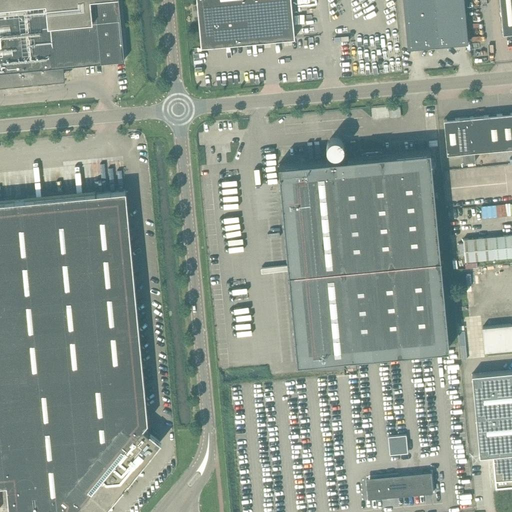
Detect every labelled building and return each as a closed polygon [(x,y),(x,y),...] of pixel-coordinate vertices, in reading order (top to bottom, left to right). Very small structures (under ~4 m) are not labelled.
[(63,71),(62,68),(64,66),(124,60),(118,0),(0,0),(0,85),(52,81),(53,78),(56,79),(59,79),(62,77),(63,74),(63,71)] [(203,40),(203,44),(208,44),(207,43),(212,42),(213,43),(235,41),(236,43),(295,38),(291,0),(196,0),(198,12),(200,12),(202,35),(204,35),(204,40),(203,40)] [(402,0),(407,38),(407,48),(468,42),(464,0),(402,0)] [(511,0),(499,0),(502,24),(503,34),(511,32),(511,0)] [(375,117),(401,116),(400,108),(375,108),(375,117)] [(511,112),(444,119),(444,129),(447,154),(462,152),(463,162),(475,161),(474,151),(511,147),(511,112)] [(335,156),(343,141),(330,135),(323,149),(335,156)] [(297,362),(449,347),(430,149),(279,163),(297,362)] [(0,484),(7,483),(9,511),(72,511),(73,511),(74,511),(101,511),(160,441),(150,433),(143,427),(148,421),(126,189),(0,201),(0,484)] [(510,257),(508,235),(493,236),(495,258),(510,257)] [(495,258),(493,236),(478,237),(480,259),(495,258)] [(480,259),(478,237),(463,239),(465,261),(480,259)] [(472,352),(511,348),(511,324),(469,328),(472,352)] [(511,369),(472,374),(479,455),(492,454),(495,488),(511,486),(511,369)] [(431,471),(369,477),(371,498),(433,492),(431,471)]
